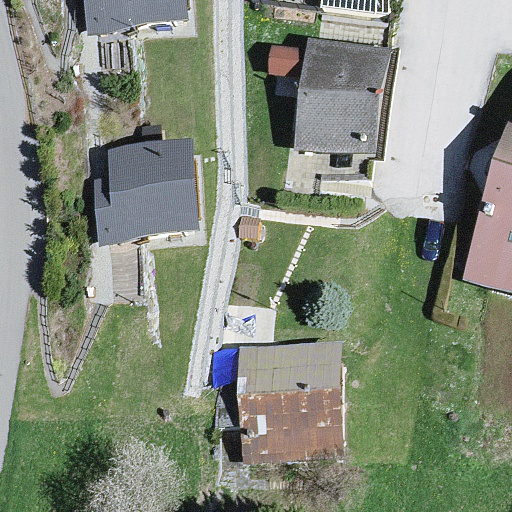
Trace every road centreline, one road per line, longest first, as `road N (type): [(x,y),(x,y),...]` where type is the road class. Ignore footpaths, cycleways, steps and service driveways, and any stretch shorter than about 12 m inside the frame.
road 1 (residential): [(0,77),(12,199),(0,361)]
road 2 (residential): [(468,0),(426,198)]
